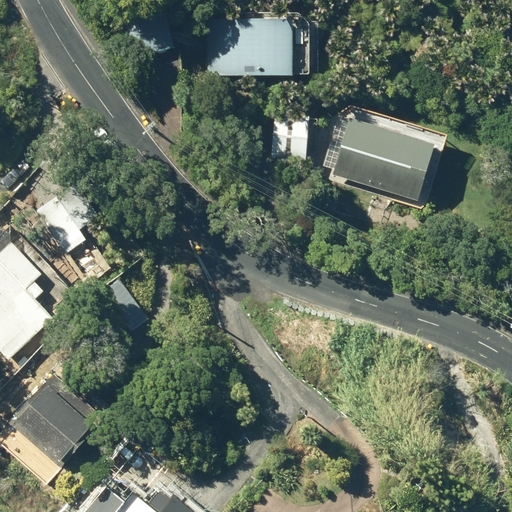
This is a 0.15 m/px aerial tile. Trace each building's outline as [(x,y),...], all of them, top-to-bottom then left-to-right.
[(212,72),(303,68),(306,13),(214,14),(212,72)] [(124,18),(126,57),(174,54),(172,15),(124,18)] [(278,156),(314,161),(319,115),(282,112),(278,156)] [(338,172),(425,196),(446,138),(357,115),(338,172)] [(37,210),(68,253),(93,236),(87,226),(106,213),(82,179),(37,210)] [(0,324),(0,343),(15,359),(58,316),(41,298),(50,289),(45,284),(54,274),(17,239),(2,254),(0,252),(0,323),(0,324)] [(92,300),(121,340),(154,316),(125,276),(92,300)] [(15,419),(67,466),(111,417),(59,371),(15,419)] [(201,511),(204,509),(186,492),(182,497),(168,486),(160,497),(146,487),(137,495),(119,480),(90,511),(91,511),(201,511)] [(463,511),(456,500),(436,511),(463,511)]
